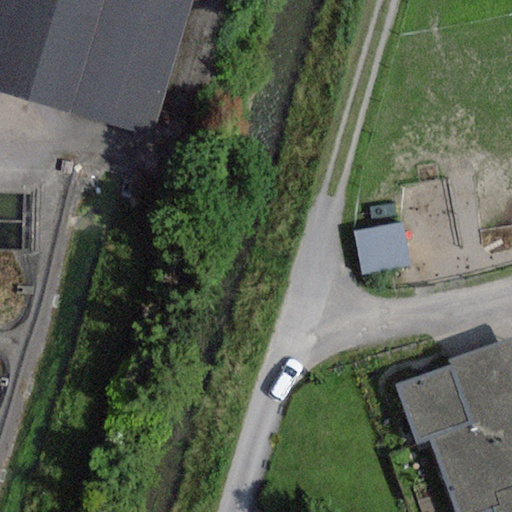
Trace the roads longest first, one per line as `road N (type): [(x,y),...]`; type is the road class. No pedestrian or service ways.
road 1 (track): [(302,345),(395,0)]
road 2 (residential): [(241,511),(302,345)]
